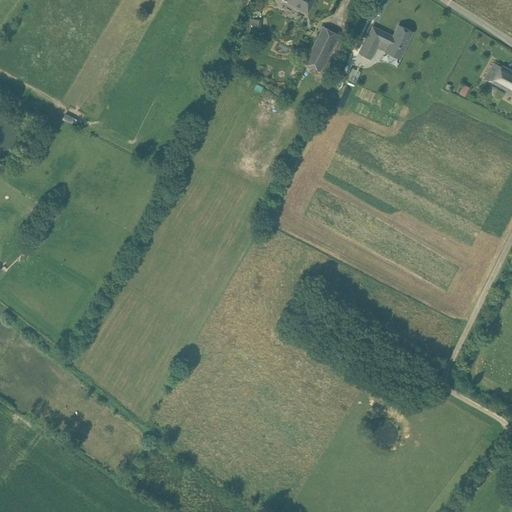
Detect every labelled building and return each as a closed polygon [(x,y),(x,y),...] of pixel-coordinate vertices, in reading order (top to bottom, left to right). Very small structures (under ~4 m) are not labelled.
[(286,0),(286,1),(308,13),(314,0),(286,0)] [(259,33),(259,19),(248,18),(248,33),(259,33)] [(394,34),(374,24),(361,51),(372,56),(381,38),(390,42),(387,49),(401,56),(415,30),(400,23),(394,34)] [(305,63),(320,70),(339,35),(323,27),(305,63)] [(486,78),(511,92),(511,70),(502,65),(501,67),(494,63),(486,78)] [(463,96),(468,87),(462,83),(457,93),(463,96)] [(62,114),(60,119),(74,125),(76,120),(62,114)]
